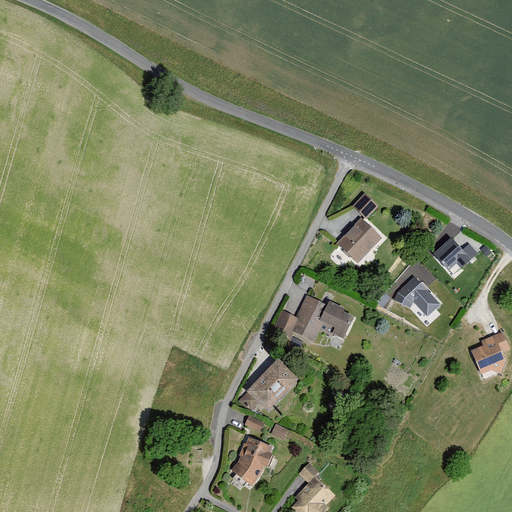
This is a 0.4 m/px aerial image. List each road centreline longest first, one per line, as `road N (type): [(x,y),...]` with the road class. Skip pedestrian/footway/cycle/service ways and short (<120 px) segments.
road 1 (residential): [(351,155),(219,411),(217,453),(200,494)]
road 2 (residential): [(351,155),(208,100),(62,13),(25,0)]
road 3 (residential): [(511,245),(351,155)]
